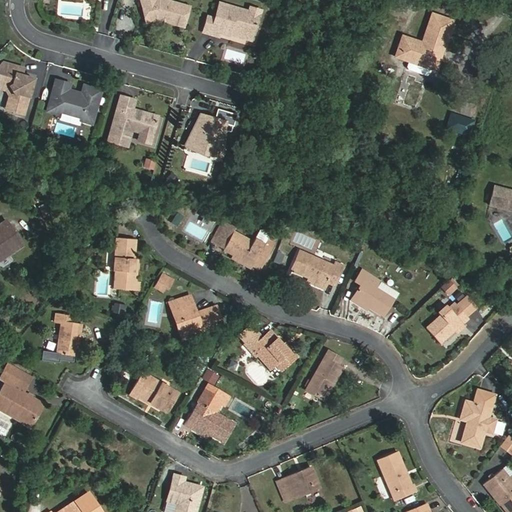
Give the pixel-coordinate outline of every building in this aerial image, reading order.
[(140,0),(146,22),(158,19),(159,16),(163,17),(167,22),(184,26),(189,7),(165,0),(140,0)] [(249,12),(220,3),(215,19),(208,17),(203,32),(218,36),(219,33),(229,36),(230,31),(242,35),(245,33),(253,35),(261,11),(250,8),(249,12)] [(438,61),(452,20),(432,13),(421,43),(402,36),(395,57),(431,70),(435,60),(438,61)] [(24,68),(7,64),(3,62),(0,64),(0,83),(1,84),(9,87),(14,95),(11,104),(14,105),(12,111),(23,114),(34,79),(27,77),(25,78),(21,77),(22,75),(24,68)] [(70,84),(55,80),(47,112),(56,114),(60,112),(82,118),(81,121),(92,124),(101,91),(84,85),(81,94),(81,96),(75,95),(76,92),(68,90),(70,84)] [(9,87),(1,84),(0,83),(0,88),(6,91),(9,96),(5,109),(12,111),(14,105),(11,104),(14,95),(9,87)] [(135,100),(121,96),(108,141),(127,147),(132,130),(139,132),(141,131),(153,134),(158,117),(141,112),(139,113),(132,111),(135,100)] [(212,119),(202,114),(187,144),(196,148),(199,144),(215,149),(214,153),(214,156),(224,157),(228,122),(218,120),(217,125),(209,123),(212,119)] [(473,121),(451,114),(447,128),(468,135),(473,121)] [(199,144),(196,148),(205,152),(214,153),(215,149),(199,144)] [(146,158),(143,168),(154,171),(156,160),(146,158)] [(511,191),(493,186),(488,205),(511,211),(511,191)] [(39,206),(44,217),(53,214),(48,202),(39,206)] [(0,260),(22,245),(5,219),(0,222),(0,260)] [(211,243),(224,250),(235,232),(236,229),(223,221),(211,243)] [(252,265),(260,269),(274,244),(267,239),(270,234),(262,229),(259,230),(253,242),(235,232),(224,250),(240,259),(252,265)] [(135,240),(116,239),(114,269),(116,269),(114,287),(139,289),(140,283),(135,282),(137,260),(133,260),(135,240)] [(281,263),(285,253),(277,250),(274,261),(281,263)] [(309,276),(326,284),(327,280),(334,283),(341,266),(335,264),(334,267),(300,252),(292,269),(309,276)] [(252,265),(240,259),(238,262),(250,269),(252,265)] [(173,276),(161,270),(157,279),(166,283),(168,285),(173,276)] [(353,296),(368,306),(383,315),(394,299),(390,297),(394,291),(380,281),(362,270),(355,280),(362,284),(353,296)] [(324,288),(326,284),(309,276),(307,281),(324,288)] [(440,288),(449,296),(459,286),(450,278),(440,288)] [(166,283),(157,279),(154,284),(163,289),(166,283)] [(176,310),(185,338),(221,326),(215,306),(196,312),(190,295),(167,303),(170,312),(176,310)] [(366,310),(368,306),(353,296),(351,301),(366,310)] [(440,342),(445,338),(462,323),(467,319),(454,303),(448,309),(445,305),(438,312),(441,315),(427,327),(440,342)] [(180,340),(185,338),(176,310),(170,312),(180,340)] [(57,352),(77,355),(81,325),(69,324),(70,316),(56,314),(55,321),(61,322),(57,352)] [(476,333),(483,323),(472,316),(465,326),(476,333)] [(462,323),(445,338),(447,339),(455,332),(457,333),(465,326),(462,323)] [(283,346),(270,331),(261,338),(256,332),(243,342),(249,348),(252,345),(270,368),(275,364),(280,370),(296,357),(285,344),(283,346)] [(330,382),(333,383),(342,368),(337,365),(341,359),(328,351),(305,389),(320,398),(330,382)] [(215,384),(220,375),(207,368),(202,377),(215,384)] [(0,400),(18,411),(14,417),(30,426),(43,403),(23,392),(15,387),(19,379),(4,370),(0,377),(0,378),(5,382),(0,391),(0,400)] [(142,371),(130,391),(138,396),(137,397),(158,409),(159,408),(168,412),(179,392),(142,371)] [(19,379),(15,387),(23,392),(28,384),(19,379)] [(323,400),(333,383),(330,382),(320,398),(323,400)] [(196,426),(207,432),(224,442),(235,423),(215,412),(220,403),(218,402),(223,392),(208,383),(198,401),(184,425),(194,430),(196,426)] [(465,400),(460,418),(467,421),(461,442),(479,448),(491,408),(494,395),(478,390),(474,403),(465,400)] [(223,392),(218,402),(220,403),(224,405),(229,396),(223,392)] [(0,409),(14,417),(18,411),(0,400),(0,409)] [(499,418),(496,432),(502,433),(506,420),(499,418)] [(205,436),(207,432),(196,426),(194,430),(205,436)] [(511,436),(509,434),(500,444),(510,454),(511,452),(511,436)] [(376,460),(393,500),(417,491),(414,483),(411,484),(397,451),(376,460)] [(319,487),(311,467),(276,481),(285,502),(319,487)] [(511,511),(511,482),(502,469),(483,483),(506,511),(511,511)] [(194,511),(201,486),(182,481),(184,477),(173,474),(166,500),(178,503),(175,511),(194,511)] [(48,511),(99,511),(87,493),(62,509),(63,511),(52,511),(51,510),(48,511)]
